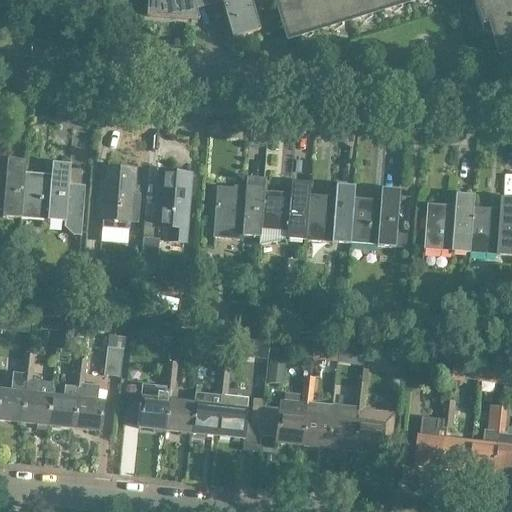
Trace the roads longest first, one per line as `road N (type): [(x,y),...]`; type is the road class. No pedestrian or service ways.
road 1 (residential): [(0,64),(511,98)]
road 2 (residential): [(134,493),(0,483)]
road 3 (residential): [(256,505),(134,493)]
